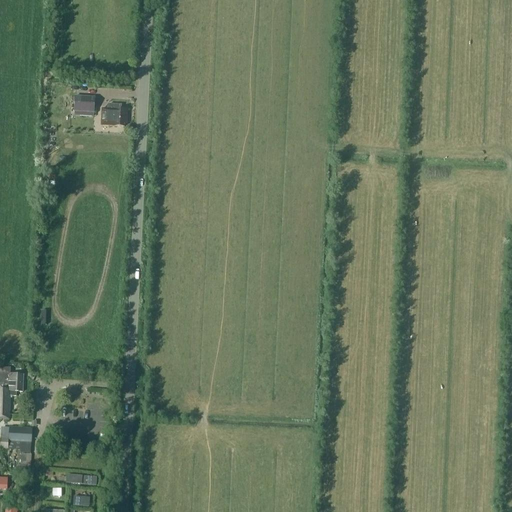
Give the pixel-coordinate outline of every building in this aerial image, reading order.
[(71,108),(72,94),(66,94),(66,104),(55,104),(55,113),(67,114),(68,108),(71,108)] [(74,112),(94,113),(95,97),(74,96),(74,112)] [(101,125),(109,125),(109,127),(125,128),(125,124),(126,124),(127,109),(121,109),(121,104),(110,103),(109,108),(102,108),(101,125)] [(0,419),(10,420),(11,396),(16,396),(17,392),(23,392),(23,374),(3,374),(0,373),(0,419)] [(31,453),(32,428),(10,427),(9,439),(1,439),(0,450),(21,451),(21,453),(31,453)] [(43,441),(42,453),(50,453),(51,441),(43,441)] [(20,465),(30,466),(31,454),(22,453),(20,465)] [(98,485),(98,476),(66,475),(66,484),(98,485)] [(0,489),(8,490),(8,478),(0,477),(0,489)]
